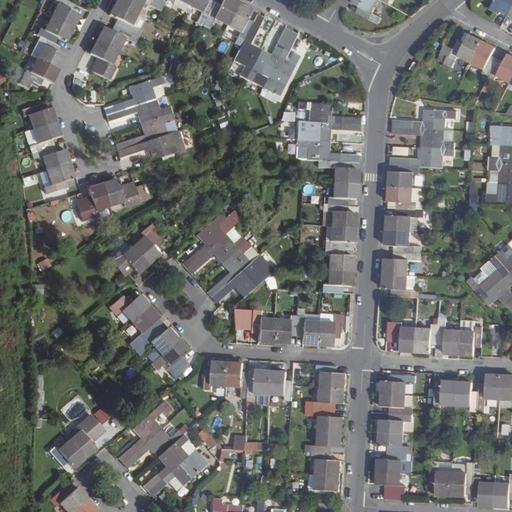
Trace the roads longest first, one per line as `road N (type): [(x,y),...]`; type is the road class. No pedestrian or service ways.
road 1 (residential): [(385,65),(364,359)]
road 2 (residential): [(364,359),(207,349),(197,330)]
road 3 (residential): [(91,150),(57,93),(103,0)]
road 4 (residential): [(197,330),(203,308),(174,268),(143,287),(178,321)]
road 5 (residential): [(364,359),(354,507)]
road 6 (residential): [(364,359),(511,366)]
road 7 (residential): [(128,511),(136,497),(102,457),(77,479),(108,511)]
